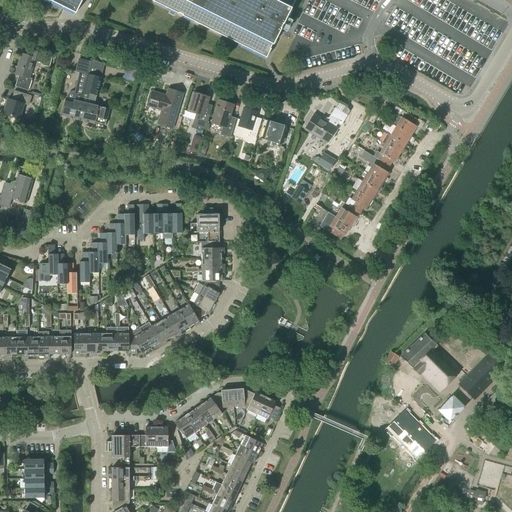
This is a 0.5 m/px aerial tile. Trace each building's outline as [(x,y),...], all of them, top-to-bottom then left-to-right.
[(47,0),(75,14),(82,0),(150,0),(156,3),(266,58),(270,49),(269,48),(271,44),(272,45),(294,0),(47,0)] [(29,56),(21,54),(15,74),(18,75),(15,87),(28,91),(32,79),(29,78),(34,60),(40,62),(42,54),(31,51),(29,56)] [(76,72),(80,73),(76,88),(77,88),(76,93),(72,92),(67,95),(66,99),(62,116),(82,121),(83,113),(84,113),(86,104),(88,104),(90,94),(83,93),(87,74),(90,62),(79,59),(76,72)] [(90,62),(87,74),(83,93),(90,94),(88,104),(86,104),(84,113),(83,113),(82,121),(94,124),(94,123),(105,125),(109,109),(94,106),(104,65),(91,60),(90,62)] [(172,129),(182,93),(168,89),(166,95),(152,91),(147,106),(161,110),(157,125),(172,129)] [(7,99),(2,114),(19,119),(24,102),(29,104),(32,96),(15,91),(12,100),(7,99)] [(195,114),(192,126),(205,130),(209,115),(203,113),(208,97),(193,93),(188,112),(195,114)] [(230,138),(235,118),(230,117),(233,105),(218,100),(211,121),(223,125),(220,135),(230,138)] [(251,130),(249,137),(255,139),(260,124),(254,122),(257,112),(243,108),(238,126),(251,130)] [(328,118),(340,126),(347,116),(334,108),(335,109),(329,119),(328,118)] [(393,126),(396,127),(410,136),(413,132),(414,133),(417,129),(416,128),(416,127),(414,125),(417,120),(402,111),(393,126)] [(325,143),(335,127),(335,126),(334,127),(315,116),(315,115),(315,114),(305,131),(306,130),(325,141),(325,143)] [(376,118),(371,114),(367,121),(372,124),(376,118)] [(286,127),(277,124),(267,121),(262,139),(280,144),(286,127)] [(372,124),(367,121),(363,128),(368,131),(372,124)] [(410,137),(410,136),(396,127),(391,136),(405,144),(407,141),(409,142),(412,138),(410,137)] [(196,152),(201,136),(195,134),(189,150),(196,152)] [(403,149),(405,144),(391,136),(390,136),(387,134),(382,142),(400,153),(402,154),(404,150),(403,149)] [(398,157),(400,153),(382,142),(382,143),(380,146),(383,148),(380,152),(380,153),(383,155),(380,160),(389,166),(392,162),(394,163),(395,162),(396,163),(399,158),(398,157)] [(380,160),(372,156),(362,150),(358,156),(369,162),(370,161),(373,164),(377,166),(380,160)] [(380,153),(380,152),(376,150),(372,156),(380,160),(383,155),(380,153)] [(317,163),(317,164),(329,171),(335,161),(323,153),(317,163)] [(386,172),(389,166),(380,160),(377,166),(373,164),(367,173),(382,182),(383,182),(384,182),(387,178),(385,177),(388,173),(386,172)] [(343,171),(338,168),(335,173),(340,177),(343,171)] [(256,174),(256,175),(264,180),(265,180),(266,178),(266,176),(266,174),(264,172),(262,171),(260,171),(258,172),(256,174)] [(382,183),(382,182),(367,173),(362,182),(377,191),(378,192),(383,184),(382,183)] [(4,183),(0,198),(0,205),(8,208),(11,199),(26,204),(33,179),(17,175),(15,182),(14,182),(12,182),(11,183),(10,184),(4,183)] [(299,185),(308,191),(309,191),(312,185),(302,180),(299,185)] [(377,191),(362,182),(357,180),(352,188),(356,191),(371,200),(372,199),(373,200),(376,196),(374,195),(377,191)] [(300,204),(308,191),(299,185),(291,198),(300,204)] [(328,196),(329,194),(332,190),(327,187),(323,193),(328,196)] [(371,201),(371,200),(356,191),(351,200),(349,198),(345,204),(360,213),(363,208),(365,210),(368,205),(369,206),(372,202),(371,201)] [(127,214),(124,214),(125,235),(133,235),(133,204),(127,205),(127,214)] [(153,233),(152,214),(143,214),(143,211),(148,211),(147,204),(137,204),(137,220),(143,220),(143,226),(137,226),(138,240),(144,239),(143,233),(153,233)] [(319,212),(321,209),(321,208),(315,204),(313,208),(319,212)] [(357,219),(360,213),(345,204),(343,208),(341,208),(335,218),(350,227),(351,226),(352,227),(355,222),(354,221),(356,218),(357,219)] [(207,232),(207,241),(207,242),(219,242),(218,214),(212,214),(212,208),(202,208),(202,214),(196,214),(196,223),(189,223),(190,232),(207,232)] [(172,238),(171,233),(171,213),(162,214),(162,233),(162,238),(172,238)] [(181,213),(171,213),(171,233),(181,233),(181,213)] [(335,218),(327,213),(319,227),(340,239),(343,234),(345,235),(350,227),(335,218)] [(125,235),(124,214),(118,214),(118,223),(115,223),(115,244),(125,244),(125,235)] [(162,233),(162,214),(152,214),(153,233),(162,233)] [(34,226),(22,223),(18,237),(30,240),(34,226)] [(116,260),(115,244),(115,223),(109,223),(109,233),(106,233),(107,260),(116,260)] [(107,263),(107,260),(106,233),(100,233),(100,242),(97,242),(98,269),(107,269),(106,263),(107,263)] [(219,242),(207,242),(207,241),(203,241),(203,248),(201,248),(201,259),(221,258),(221,247),(219,247),(219,242)] [(98,269),(97,242),(91,242),(91,252),(89,252),(89,273),(98,272),(98,269)] [(58,275),(57,254),(54,254),(54,245),(47,245),(48,263),(38,263),(39,281),(49,281),(49,275),(57,275),(58,275)] [(89,273),(89,252),(82,252),(82,261),(79,261),(79,282),(89,282),(89,273)] [(67,284),(66,263),(63,263),(63,254),(57,254),(58,275),(57,275),(57,284),(66,284),(67,284)] [(0,274),(6,278),(11,269),(3,265),(5,259),(0,256),(0,274)] [(221,269),(221,258),(201,259),(201,270),(221,269)] [(153,268),(162,263),(162,260),(152,260),(153,268)] [(72,263),(66,263),(67,284),(66,284),(66,293),(76,293),(76,272),(73,272),(72,263)] [(221,280),(221,269),(201,270),(201,281),(203,281),(203,280),(219,280),(221,280)] [(219,288),(219,280),(203,280),(203,281),(203,284),(198,294),(213,303),(219,293),(216,291),(219,288)] [(125,288),(129,294),(132,292),(135,296),(136,296),(129,286),(125,288)] [(208,312),(213,303),(198,294),(193,304),(189,306),(188,304),(197,319),(204,315),(206,311),(208,312)] [(24,305),(24,314),(27,314),(26,305),(26,299),(22,299),(17,306),(24,305)] [(198,321),(197,319),(188,304),(179,310),(189,326),(198,321)] [(189,326),(179,310),(169,315),(180,332),(189,326)] [(180,332),(169,315),(160,321),(170,338),(180,332)] [(287,322),(282,319),(278,326),(283,329),(284,327),(289,330),(291,326),(286,323),(287,322)] [(170,338),(160,321),(151,326),(160,341),(159,342),(160,344),(170,338)] [(160,341),(151,326),(148,322),(139,327),(142,332),(151,347),(159,342),(160,341)] [(117,351),(117,333),(117,327),(106,327),(106,333),(106,351),(117,351)] [(128,350),(128,333),(128,327),(117,327),(117,333),(117,351),(128,350)] [(151,347),(142,332),(139,327),(130,333),(128,333),(128,350),(128,353),(136,353),(140,350),(141,352),(151,347)] [(60,354),(59,330),(59,336),(48,336),(48,354),(49,354),(60,354)] [(70,330),(59,330),(60,354),(70,354),(70,330)] [(48,354),(48,336),(48,331),(37,332),(37,337),(37,356),(49,356),(49,354),(48,354)] [(95,351),(95,333),(85,334),(85,353),(96,353),(96,351),(95,351)] [(106,351),(106,333),(95,333),(95,351),(96,351),(106,351)] [(450,381),(461,371),(436,346),(437,345),(425,333),(401,357),(419,375),(421,373),(439,392),(450,381)] [(85,353),(85,334),(73,334),(73,353),(85,353)] [(16,357),(16,337),(5,337),(6,354),(5,354),(5,357),(16,357)] [(27,357),(27,337),(16,337),(16,357),(27,357)] [(37,356),(37,337),(27,337),(27,357),(37,356)] [(399,356),(398,356),(391,351),(384,361),(392,367),(399,356)] [(458,384),(474,400),(506,368),(489,352),(458,384)] [(248,404),(253,393),(247,390),(243,391),(242,388),(231,389),(233,407),(243,406),(243,401),(248,404)] [(233,407),(231,389),(220,390),(220,393),(216,393),(210,398),(216,407),(222,402),(222,408),(233,407)] [(256,414),(264,396),(254,391),(253,393),(248,404),(243,401),(243,406),(243,408),(256,414)] [(499,398),(494,393),(487,399),(492,404),(499,398)] [(451,421),(466,406),(453,394),(438,409),(451,421)] [(274,401),(264,396),(256,414),(266,419),(267,417),(273,419),(279,408),(272,405),(274,401)] [(222,410),(222,408),(222,402),(216,407),(210,398),(201,404),(212,420),(221,414),(220,412),(222,410)] [(212,420),(201,404),(192,410),(203,426),(212,420)] [(203,426),(192,410),(183,416),(194,432),(203,426)] [(434,440),(404,411),(388,428),(418,457),(434,440)] [(194,432),(183,416),(174,423),(185,439),(194,432)] [(156,446),(155,427),(144,427),(144,435),(138,435),(138,447),(156,446)] [(167,427),(155,427),(156,446),(167,446),(167,453),(175,453),(172,441),(167,441),(167,427)] [(128,447),(138,447),(138,435),(111,435),(111,441),(105,441),(105,451),(111,451),(111,458),(120,458),(120,464),(128,464),(128,447)] [(244,435),(239,445),(257,453),(262,443),(244,435)] [(439,459),(448,440),(443,438),(434,457),(439,459)] [(252,463),(257,453),(239,445),(234,454),(252,463)] [(252,463),(234,454),(230,464),(246,472),(250,462),(252,463)] [(24,459),(24,468),(43,468),(43,459),(24,459)] [(241,481),(246,472),(230,464),(225,474),(241,481)] [(111,467),(111,479),(128,479),(128,467),(111,467)] [(44,478),(43,468),(24,468),(24,478),(44,478)] [(236,492),(241,481),(225,474),(220,484),(236,492)] [(438,475),(431,486),(441,492),(448,481),(438,475)] [(44,488),(44,478),(24,478),(24,488),(44,488)] [(128,489),(128,479),(111,479),(111,489),(128,489)] [(232,501),(236,492),(220,484),(215,482),(211,489),(213,490),(212,492),(216,494),(232,501)] [(44,497),(44,488),(24,488),(24,498),(44,497)] [(128,504),(128,489),(111,489),(111,500),(121,500),(121,507),(126,504),(126,505),(128,504)] [(476,492),(470,490),(468,498),(474,500),(473,502),(481,504),(484,492),(477,490),(476,492)] [(188,511),(195,495),(189,493),(182,511),(188,511)] [(227,511),(232,501),(216,494),(211,504),(227,511)] [(130,511),(126,505),(126,504),(121,507),(121,500),(111,500),(111,508),(113,511),(112,511),(130,511)] [(29,502),(23,511),(34,511),(38,507),(29,502)]
